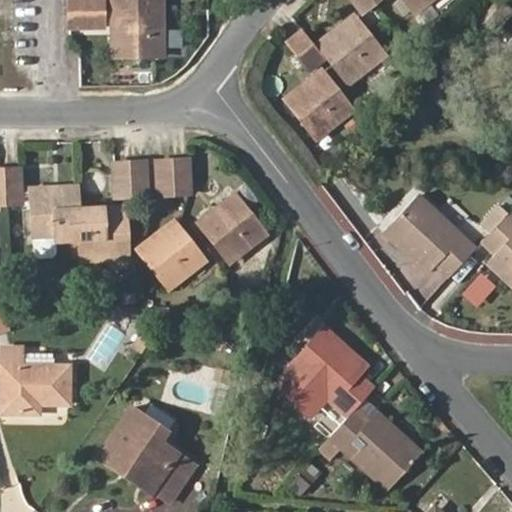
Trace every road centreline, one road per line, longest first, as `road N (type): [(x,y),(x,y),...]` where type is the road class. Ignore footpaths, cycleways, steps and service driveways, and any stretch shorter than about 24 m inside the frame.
road 1 (residential): [(206,81),(419,350)]
road 2 (residential): [(206,81),(166,106),(58,111)]
road 3 (residential): [(419,350),(511,463)]
